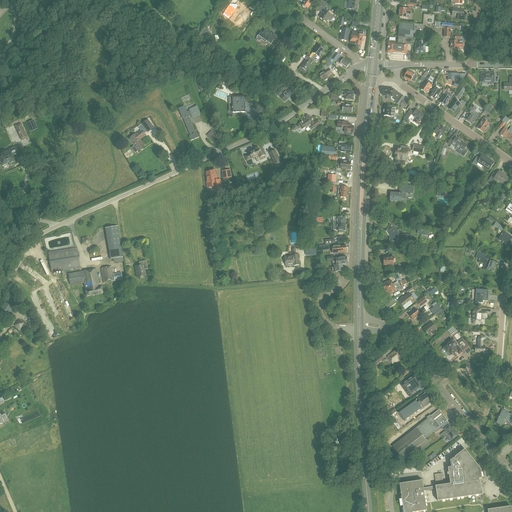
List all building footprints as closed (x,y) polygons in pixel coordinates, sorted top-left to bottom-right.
[(302,5),(308,9),(314,0),(300,0),(300,1),(301,2),(303,4),(302,5)] [(321,0),(318,0),(317,8),(324,10),(325,11),(324,13),(323,12),(319,17),(326,22),(329,19),(331,20),(333,17),(328,13),(330,10),(326,7),(328,4),(325,2),(321,0)] [(348,0),(348,9),(357,10),(357,0),(348,0)] [(245,4),(232,3),(224,14),(230,18),(235,12),(238,14),(243,24),(253,10),(245,4)] [(400,12),(400,17),(406,18),(406,14),(410,15),(411,15),(411,10),(400,9),(400,10),(399,12),(400,12)] [(453,9),(452,16),(458,17),(458,20),(465,20),(466,14),(465,13),(465,10),(457,9),(453,9)] [(19,23),(23,27),(27,21),(23,18),(19,23)] [(413,34),(423,34),(426,35),(426,30),(422,25),(399,23),(398,41),(389,41),(389,43),(388,52),(396,53),(407,54),(408,44),(413,45),(413,34)] [(460,30),(461,24),(442,23),(442,28),(444,28),(444,37),(450,37),(450,33),(451,33),(451,31),(450,31),(450,29),(460,30)] [(201,33),(196,39),(199,41),(202,37),(206,37),(204,34),(206,31),(210,32),(205,28),(201,33)] [(340,40),(347,41),(350,30),(343,28),(340,40)] [(189,33),(191,37),(199,33),(197,29),(189,33)] [(267,41),(275,47),(278,42),(279,43),(281,39),(274,34),(273,35),(265,30),(263,34),(261,32),(259,36),(258,35),(257,38),(257,39),(257,40),(258,41),(260,41),(261,41),(261,40),(265,43),(267,41)] [(351,39),(365,42),(366,37),(363,36),(364,32),(358,32),(352,31),(351,39)] [(360,50),(364,50),(365,42),(351,39),(349,46),(353,46),(352,49),(355,49),(355,48),(360,50)] [(277,51),(280,53),(287,43),(283,40),(276,49),(277,51)] [(418,54),(419,53),(425,52),(425,44),(423,44),(423,41),(416,41),(416,44),(415,44),(416,53),(416,54),(418,54)] [(306,71),(318,56),(319,57),(322,54),(321,53),(324,50),(319,46),(316,49),(316,48),(313,52),(315,54),(311,59),(308,57),(300,67),(306,71)] [(343,66),(347,69),(350,64),(344,59),(343,60),(340,58),(339,58),(340,56),(336,53),(333,51),(329,57),(336,62),(336,61),(338,62),(340,64),(340,65),(342,67),(343,66)] [(326,71),(319,75),(321,79),(322,79),(324,81),(325,81),(326,81),(327,80),(327,79),(329,78),(327,76),(332,73),(329,69),(326,71)] [(411,81),(414,82),(417,76),(414,75),(414,74),(408,71),(406,75),(405,74),(404,77),(404,78),(411,82),(411,81)] [(470,73),(466,77),(474,86),(478,83),(470,73)] [(460,74),(449,74),(449,81),(455,81),(455,87),(459,87),(466,77),(460,77),(460,74)] [(488,84),(494,84),(494,82),(494,74),(481,74),(481,82),(488,82),(488,84)] [(420,89),(427,93),(432,86),(434,84),(428,80),(427,82),(425,81),(420,89)] [(282,88),(277,93),(280,96),(279,96),(285,102),(288,99),(288,100),(288,99),(290,98),(294,93),(288,86),(285,89),(284,88),(283,89),(282,88)] [(432,91),(434,91),(430,96),(434,98),(437,94),(439,95),(442,91),(435,87),(434,88),(432,91)] [(395,103),(399,105),(405,97),(395,91),(393,91),(393,89),(387,88),(384,88),(383,90),(382,89),(382,95),(383,95),(383,96),(387,96),(387,99),(391,100),(391,97),(394,97),(394,100),(396,102),(395,103)] [(455,95),(459,98),(463,93),(459,90),(455,95)] [(444,104),(445,105),(452,94),(447,91),(440,101),(443,103),(442,104),(444,105),(444,104)] [(233,112),(233,113),(246,112),(245,103),(245,97),(233,98),(233,104),(229,104),(230,112),(233,112)] [(449,108),(454,111),(457,107),(461,109),(465,103),(461,100),(459,103),(457,101),(457,100),(455,98),(453,100),(454,101),(449,108)] [(400,105),(405,108),(408,104),(403,100),(400,105)] [(343,112),(352,113),(352,106),(347,105),(344,104),(343,112)] [(467,112),(471,115),(476,108),(472,104),(467,112)] [(184,118),(191,135),(189,136),(191,141),(199,137),(196,130),(194,130),(190,118),(200,114),(197,107),(190,110),(190,111),(187,112),(185,107),(179,109),(183,119),(184,118)] [(391,116),(395,117),(396,108),(392,108),(384,107),(383,116),(391,117),(391,116)] [(414,122),(418,125),(421,122),(420,121),(424,115),(416,110),(412,116),(417,119),(414,122)] [(466,120),(471,124),(473,121),(474,122),(476,120),(477,119),(477,118),(477,116),(474,115),(472,115),(472,116),(470,114),(466,120)] [(294,131),(296,131),(297,130),(301,127),(302,130),(309,126),(312,130),(321,124),(319,120),(314,123),(312,120),(308,115),(306,117),(307,119),(303,122),(302,122),(298,124),(299,125),(297,127),(294,126),(293,127),(292,129),(294,131)] [(477,128),(483,132),(489,124),(486,121),(487,120),(484,118),(477,128)] [(136,134),(129,139),(134,146),(132,148),(136,153),(138,151),(145,146),(140,139),(142,138),(145,136),(144,134),(147,132),(148,132),(154,128),(148,120),(142,125),(139,128),(141,131),(136,135),(136,134)] [(346,135),(351,135),(352,135),(352,133),(353,133),(354,132),(354,131),(354,130),(354,127),(349,126),(350,125),(349,125),(349,123),(342,122),(338,122),(338,127),(338,128),(345,129),(345,132),(346,133),(346,134),(346,135)] [(21,123),(15,126),(21,141),(28,138),(21,123)] [(505,136),(511,141),(511,140),(511,128),(510,127),(508,131),(504,128),(502,127),(504,124),(502,123),(499,127),(501,129),(501,128),(503,130),(500,134),(501,135),(501,136),(503,138),(504,137),(505,136)] [(436,137),(438,139),(441,135),(442,136),(446,130),(442,128),(441,128),(438,126),(433,133),(437,135),(436,137)] [(455,151),(464,157),(468,151),(465,149),(467,145),(456,138),(455,139),(452,137),(448,143),(451,145),(451,144),(457,148),(455,151)] [(352,145),(344,144),(344,142),(339,142),(338,148),(340,148),(340,152),(351,153),(352,145)] [(323,154),(334,155),(335,147),(322,146),(321,154),(323,154)] [(413,152),(424,154),(425,147),(414,146),(413,152)] [(264,153),(265,152),(264,150),(263,150),(261,147),(256,149),(256,150),(250,153),(250,154),(245,156),(247,161),(252,158),(252,159),(259,156),(260,158),(261,157),(262,160),(266,159),(264,156),(265,155),(264,153)] [(10,150),(11,151),(6,153),(6,152),(0,154),(0,162),(2,166),(9,163),(9,164),(14,162),(11,155),(16,153),(14,148),(10,150)] [(394,162),(398,162),(399,160),(407,161),(408,150),(407,150),(407,148),(405,148),(405,149),(396,148),(394,160),(395,160),(394,162)] [(269,153),(275,166),(281,162),(276,150),(269,153)] [(489,170),(494,163),(490,160),(490,161),(485,158),(486,157),(482,155),(479,159),(477,157),(473,163),(475,165),(477,162),(489,170)] [(342,169),(344,170),(344,169),(349,170),(350,162),(341,161),(341,162),(338,162),(338,168),(342,169)] [(213,187),(213,191),(222,190),(220,180),(217,180),(216,175),(215,170),(211,171),(211,172),(206,172),(207,180),(208,188),(213,187)] [(486,183),(491,187),(496,180),(497,181),(498,180),(504,184),(508,178),(502,174),(503,173),(499,171),(494,179),(491,177),(486,183)] [(329,182),(329,187),(331,187),(331,193),(335,193),(336,186),(335,186),(336,175),(328,174),(328,182),(329,182)] [(475,193),(477,195),(484,185),(482,184),(475,193)] [(390,201),(401,202),(402,194),(402,192),(409,192),(409,187),(399,186),(399,193),(390,193),(390,194),(389,194),(389,197),(390,197),(389,197),(389,200),(390,200),(390,201)] [(340,197),(347,198),(348,187),(338,187),(338,197),(340,197)] [(467,197),(469,198),(476,188),(473,187),(470,191),(471,192),(467,197)] [(493,226),(503,233),(505,228),(496,222),(493,226)] [(339,233),(343,233),(343,230),(345,231),(345,224),(333,224),(333,226),(336,226),(337,226),(337,230),(339,230),(339,233)] [(257,235),(262,237),(267,228),(261,225),(257,235)] [(389,242),(394,242),(398,242),(398,241),(411,241),(411,235),(400,235),(400,233),(398,232),(398,231),(390,225),(386,231),(390,236),(389,242)] [(105,228),(111,259),(122,257),(117,226),(105,228)] [(503,241),(508,244),(509,243),(511,238),(511,237),(504,232),(499,240),(503,242),(503,241)] [(82,244),(87,246),(88,246),(90,242),(90,241),(88,237),(87,237),(82,238),(82,239),(82,244)] [(332,247),(333,255),(339,255),(339,253),(346,252),(346,245),(332,247)] [(285,256),(286,267),(294,266),(299,266),(298,255),(296,255),(296,249),(295,249),(295,247),(292,247),(292,249),(293,253),(290,254),(290,256),(285,256)] [(48,253),(51,273),(80,268),(77,248),(48,253)] [(491,261),(492,257),(478,252),(476,258),(480,260),(479,262),(485,264),(483,270),(488,272),(489,269),(493,271),(494,267),(495,267),(496,265),(495,264),(496,263),(491,261)] [(334,266),(336,272),(344,271),(343,270),(345,270),(344,265),(347,265),(347,264),(348,264),(347,257),(335,259),(334,256),(327,257),(328,262),(333,261),(334,266)] [(389,266),(393,267),(393,257),(390,257),(390,258),(384,258),(384,265),(389,265),(389,266)] [(135,267),(137,277),(145,276),(144,269),(147,269),(146,261),(139,262),(140,266),(135,267)] [(101,268),(103,283),(114,281),(112,267),(101,268)] [(85,291),(86,296),(102,293),(101,286),(99,286),(96,269),(68,274),(70,285),(84,283),(85,290),(85,291)] [(113,273),(115,281),(122,280),(120,272),(113,273)] [(384,290),(395,284),(394,283),(392,284),(390,280),(385,282),(386,283),(382,285),(384,290)] [(384,290),(387,294),(390,293),(391,293),(395,291),(396,292),(401,289),(400,287),(406,284),(405,280),(402,281),(395,284),(384,290)] [(483,301),(488,302),(488,290),(476,290),(475,303),(483,303),(483,301)] [(398,301),(404,309),(415,300),(412,297),(409,293),(407,294),(406,295),(405,294),(398,301)] [(417,303),(420,308),(428,302),(424,297),(417,303)] [(0,309),(0,315),(8,320),(15,309),(4,302),(0,309)] [(73,333),(58,302),(51,306),(65,337),(73,333)] [(440,309),(435,303),(432,306),(434,308),(430,311),(433,314),(440,309)] [(411,317),(413,320),(417,317),(417,318),(421,315),(420,315),(426,310),(424,308),(418,312),(416,309),(409,315),(409,316),(410,317),(411,317)] [(475,325),(479,325),(479,324),(484,324),(484,317),(487,317),(487,312),(479,312),(479,309),(473,308),(473,319),(472,319),(472,325),(475,325)] [(445,313),(442,309),(441,309),(437,312),(436,313),(439,318),(444,314),(444,313),(445,313)] [(14,325),(20,329),(24,323),(18,320),(14,325)] [(423,329),(428,335),(437,329),(432,322),(423,329)] [(448,331),(451,336),(457,331),(456,329),(453,326),(448,331)] [(475,351),(485,351),(485,350),(486,350),(486,348),(485,348),(485,347),(483,347),(483,341),(485,338),(481,335),(478,339),(478,346),(478,347),(475,347),(475,348),(474,348),(474,350),(475,350),(475,351)] [(446,353),(450,357),(457,352),(459,354),(462,352),(462,351),(463,350),(463,351),(464,350),(465,351),(466,351),(469,354),(471,352),(471,351),(468,347),(462,339),(457,343),(454,340),(453,342),(452,341),(448,345),(449,345),(444,349),(447,352),(446,353)] [(387,357),(393,364),(399,359),(399,360),(403,357),(397,349),(393,352),(390,355),(387,357)] [(371,363),(374,366),(384,358),(382,355),(371,363)] [(401,385),(410,397),(422,388),(418,383),(420,381),(416,374),(401,385)] [(395,381),(398,384),(398,383),(398,384),(404,379),(402,375),(396,380),(395,381)] [(413,416),(432,402),(430,399),(431,399),(428,395),(427,396),(425,393),(406,407),(398,413),(405,422),(413,416)] [(405,404),(402,400),(390,408),(393,412),(405,404)] [(392,446),(405,463),(429,444),(425,438),(429,435),(433,432),(434,433),(442,427),(444,430),(450,425),(447,421),(447,420),(439,410),(431,416),(430,415),(426,418),(427,419),(392,446)] [(510,423),(511,425),(511,413),(511,415),(511,414),(507,413),(507,412),(503,410),(497,423),(502,425),(505,418),(507,419),(507,420),(510,423)] [(451,425),(450,425),(444,430),(445,431),(440,435),(443,438),(446,436),(454,430),(452,428),(452,427),(451,425)] [(454,430),(446,436),(450,442),(458,435),(458,434),(458,433),(456,432),(455,432),(454,430)] [(423,488),(424,491),(432,490),(436,489),(438,501),(438,499),(441,498),(441,501),(446,500),(446,498),(448,497),(449,500),(453,499),(453,497),(456,496),(456,499),(465,497),(464,495),(467,495),(467,497),(468,497),(472,496),(472,494),(475,493),(475,496),(479,495),(479,493),(482,492),(482,495),(483,495),(483,493),(481,482),(480,482),(479,479),(482,479),(481,471),(479,471),(477,469),(478,467),(474,462),(476,460),(473,457),(471,458),(470,456),(471,455),(468,451),(467,452),(465,450),(467,449),(466,448),(455,457),(456,459),(455,460),(453,458),(450,461),(451,467),(448,468),(450,484),(431,487),(423,488)] [(428,457),(431,461),(437,456),(434,452),(428,457)] [(443,481),(442,473),(434,474),(436,482),(443,481)] [(423,488),(422,480),(400,484),(403,511),(418,511),(427,511),(426,503),(424,491),(423,488)]
